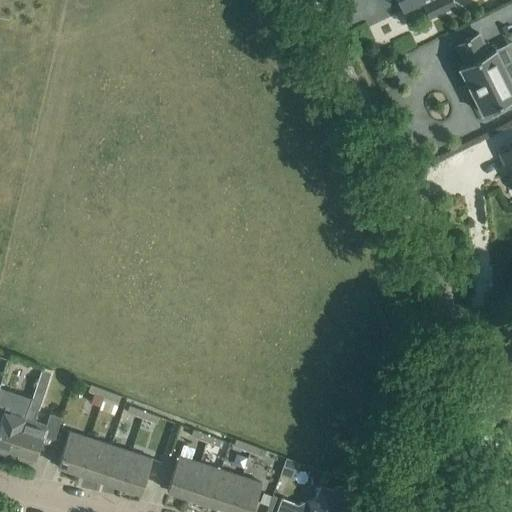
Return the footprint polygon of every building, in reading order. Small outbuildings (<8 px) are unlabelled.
[(399,0),(404,10),(422,2),(430,18),(454,7),(450,0),(399,0)] [(479,32),(455,44),(465,63),(457,67),(480,113),(487,109),(491,116),(511,105),(511,46),(509,41),(495,48),(488,51),(479,32)] [(511,147),(501,153),(511,174),(511,147)] [(496,301),(488,307),(494,315),(502,309),(496,301)] [(37,371),(31,388),(43,392),(49,375),(48,374),(37,371)] [(91,391),(88,399),(98,403),(100,397),(102,398),(105,391),(91,386),(89,390),(91,391)] [(34,390),(25,387),(16,412),(13,414),(3,411),(5,406),(0,404),(0,453),(1,454),(4,452),(5,449),(14,451),(34,390)] [(38,409),(29,407),(34,390),(14,451),(22,454),(21,458),(22,461),(30,463),(32,462),(34,458),(35,458),(46,425),(36,422),(35,418),(38,409)] [(105,391),(102,398),(117,404),(120,397),(105,391)] [(126,403),(124,410),(143,417),(145,410),(126,403)] [(145,410),(143,417),(157,422),(158,417),(159,415),(145,410)] [(192,430),(190,436),(206,442),(208,434),(192,429),(192,430)] [(90,438),(69,431),(57,466),(78,473),(90,438)] [(208,434),(206,442),(220,446),(222,441),(222,439),(208,434)] [(99,479),(110,445),(90,438),(78,473),(99,479)] [(233,445),(233,446),(249,451),(251,445),(236,439),(235,440),(233,445)] [(99,479),(120,486),(131,451),(110,445),(99,479)] [(251,445),(249,451),(263,456),(264,452),(265,450),(251,445)] [(141,493),(152,458),(131,451),(120,486),(141,493)] [(178,455),(173,471),(167,490),(188,497),(199,462),(178,455)] [(220,469),(199,462),(188,497),(208,504),(220,469)] [(241,476),(220,469),(208,504),(229,511),(241,476)] [(233,511),(251,511),(261,483),(241,476),(229,511),(233,511)] [(281,498),(279,503),(275,511),(350,511),(350,509),(354,498),(343,494),(339,486),(331,489),(320,485),(316,496),(297,505),(281,498)] [(459,511),(432,502),(427,511),(459,511)]
